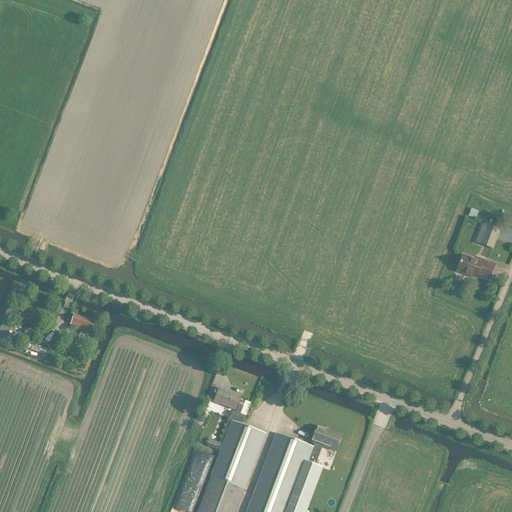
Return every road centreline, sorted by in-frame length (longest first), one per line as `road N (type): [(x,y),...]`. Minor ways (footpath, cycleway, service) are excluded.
road 1 (unclassified): [(454,426),(0,253)]
road 2 (unclassified): [(454,426),(511,273)]
